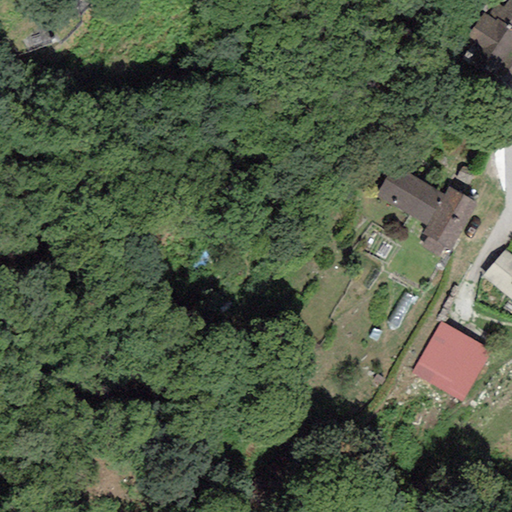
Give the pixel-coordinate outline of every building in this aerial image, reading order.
[(59,0),(67,10),(78,0),(59,0)] [(511,0),(504,12),(495,6),(486,20),(483,18),(462,48),(475,57),(468,68),(510,98),(511,95),(511,60),(511,57),(511,0)] [(427,233),(446,205),(441,202),(395,171),(375,200),(427,233)] [(479,212),(448,192),(441,202),(446,205),(427,233),(423,240),(450,257),(479,212)] [(511,261),(504,255),(481,282),(511,308),(511,261)] [(440,327),(410,378),(462,408),(492,357),(440,327)]
